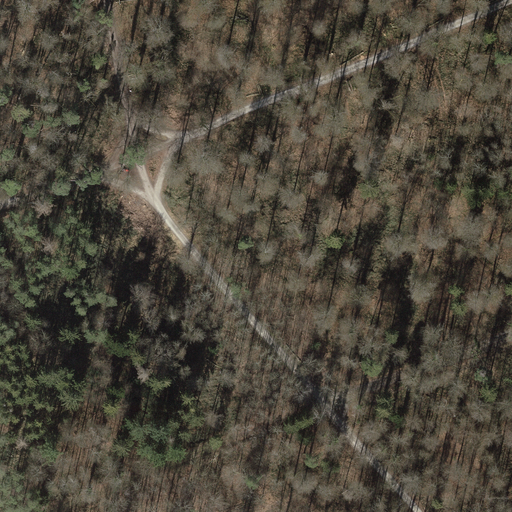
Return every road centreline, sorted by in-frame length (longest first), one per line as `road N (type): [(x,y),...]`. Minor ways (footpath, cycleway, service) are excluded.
road 1 (track): [(53,511),(511,333)]
road 2 (track): [(143,159),(155,200),(417,511)]
road 3 (track): [(511,1),(143,159)]
road 4 (track): [(106,0),(143,159)]
road 5 (track): [(143,159),(0,207)]
